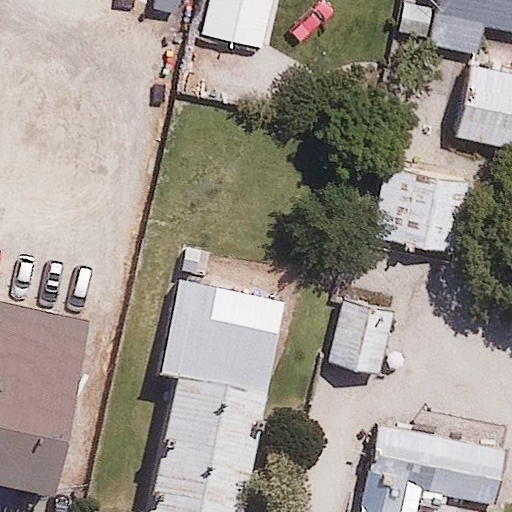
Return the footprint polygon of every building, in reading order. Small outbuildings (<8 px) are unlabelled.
[(271,0),(202,0),(196,37),(263,49),(271,0)] [(478,47),(483,16),(511,20),(511,0),(433,0),(427,39),(478,47)] [(450,131),(511,144),(511,64),(467,55),(450,131)] [(473,178),(381,164),(369,238),(462,252),(473,178)] [(135,511),(233,511),(280,304),(171,280),(150,376),(165,379),(135,511)] [(338,297),(324,358),(376,370),(390,310),(338,297)] [(0,505),(19,509),(59,338),(0,324),(0,505)] [(465,498),(490,503),(501,450),(373,424),(362,476),(465,498)]
